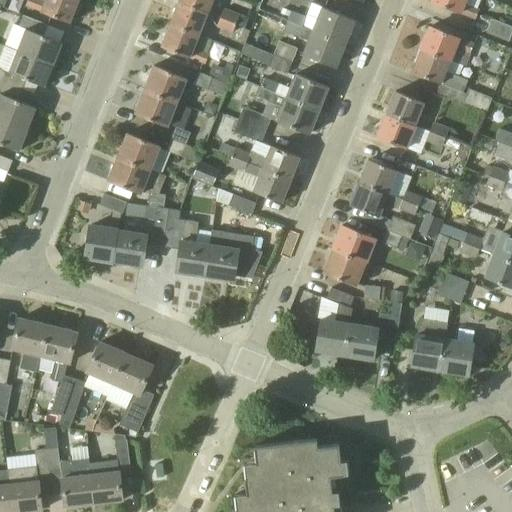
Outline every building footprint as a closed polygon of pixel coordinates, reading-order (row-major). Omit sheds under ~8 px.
[(46,0),(46,3),(38,0),(28,0),(27,6),(70,23),(78,0),(46,0)] [(213,0),(180,0),(179,1),(208,14),(208,13),(213,0)] [(464,5),(465,0),(432,0),(431,4),(475,21),(479,11),(464,5)] [(218,28),(232,34),(235,25),(220,19),(220,18),(208,13),(208,14),(179,1),(170,24),(213,41),(218,28)] [(354,20),(323,7),(312,3),(306,16),(291,10),(287,21),(345,43),(354,20)] [(235,25),(244,29),(248,18),(224,9),(220,18),(220,19),(235,25)] [(48,25),(23,16),(19,26),(13,24),(5,46),(54,64),(62,43),(44,36),(48,25)] [(511,33),(511,26),(491,18),(486,33),(508,42),(511,33)] [(345,43),(287,21),(283,31),(283,32),(309,43),(304,55),(335,68),(345,43)] [(170,24),(161,47),(205,64),(209,55),(207,55),(213,41),(170,24)] [(449,62),(463,67),(463,66),(466,67),(471,55),(469,54),(473,44),(430,27),(421,50),(449,62)] [(490,42),(483,39),(481,45),(487,48),(490,42)] [(274,54),(292,62),(297,49),(279,41),(274,54)] [(0,80),(23,90),(27,79),(45,86),(54,64),(5,46),(0,57),(0,80)] [(467,81),(445,72),(449,62),(421,50),(412,73),(462,94),(467,81)] [(269,65),(273,55),(265,52),(261,62),(269,65)] [(268,66),(287,75),(292,62),(274,54),(273,55),(269,65),(268,66)] [(228,61),(220,80),(229,83),(236,65),(228,61)] [(240,65),(236,77),(247,80),(251,69),(240,65)] [(154,66),(144,90),(178,103),(187,78),(154,66)] [(227,84),(212,78),(198,72),(193,84),(208,90),(223,96),(227,84)] [(328,86),(296,74),(291,88),(265,78),(261,88),(318,110),(328,86)] [(230,96),(242,100),(247,81),(235,78),(230,96)] [(0,117),(28,129),(36,108),(19,101),(23,90),(0,80),(0,117)] [(318,110),(261,88),(257,96),(283,106),(278,121),(309,134),(318,110)] [(491,99),(469,89),(463,103),(486,113),(491,99)] [(144,90),(135,114),(168,127),(178,103),(144,90)] [(423,103),(395,92),(386,115),(413,126),(423,103)] [(208,101),(204,111),(214,116),(218,105),(208,101)] [(178,103),(173,124),(187,127),(191,106),(178,103)] [(271,119),(243,107),(239,119),(266,131),(271,119)] [(386,115),(377,138),(404,149),(413,126),(386,115)] [(0,146),(1,144),(19,151),(28,129),(0,117),(0,146)] [(272,145),(271,147),(262,143),(266,131),(239,119),(234,131),(255,141),(250,153),(235,147),(235,148),(222,143),(219,151),(232,156),(263,168),(291,180),(300,157),(272,145)] [(429,131),(445,138),(449,128),(433,121),(429,131)] [(171,139),(186,145),(190,133),(176,127),(171,139)] [(511,147),(511,133),(500,128),(494,141),(498,143),(511,147)] [(426,141),(441,148),(443,144),(445,138),(429,131),(426,141)] [(117,157),(149,170),(159,146),(127,133),(117,157)] [(461,143),(445,138),(443,144),(458,150),(461,143)] [(186,145),(171,139),(166,151),(194,163),(198,150),(186,145)] [(493,156),(511,163),(511,147),(498,143),(493,156)] [(0,156),(0,168),(8,171),(12,161),(0,156)] [(263,168),(232,156),(228,166),(239,170),(258,178),(252,191),(282,202),(291,180),(263,168)] [(117,157),(108,181),(140,194),(141,192),(150,195),(148,206),(157,207),(164,208),(165,195),(159,194),(166,176),(149,170),(117,157)] [(386,194),(386,193),(395,172),(368,161),(359,183),(386,194)] [(218,170),(198,162),(192,177),(212,184),(218,170)] [(489,176),(505,182),(508,172),(493,166),(492,167),(489,176)] [(511,184),(505,182),(489,176),(485,186),(501,192),(500,194),(511,198),(511,208),(511,211),(511,184)] [(417,206),(402,200),(386,193),(386,194),(359,183),(349,208),(376,219),(383,203),(398,209),(414,215),(417,206)] [(421,198),(405,192),(402,200),(417,206),(421,198)] [(113,210),(122,214),(126,203),(104,194),(100,205),(113,210)] [(256,203),(233,194),(229,205),(251,215),(256,203)] [(91,204),(78,201),(75,211),(88,214),(91,204)] [(127,204),(125,216),(137,218),(139,205),(127,204)] [(165,208),(164,208),(157,207),(154,230),(153,232),(165,233),(169,209),(165,208)] [(180,212),(169,209),(165,233),(177,235),(179,219),(180,212)] [(408,240),(410,241),(415,225),(392,216),(386,231),(401,237),(408,240)] [(210,244),(196,242),(198,223),(184,220),(179,219),(177,235),(176,239),(182,240),(177,268),(189,270),(188,275),(205,277),(210,244)] [(113,262),(118,230),(110,229),(90,226),(86,253),(97,255),(96,260),(113,262)] [(375,239),(342,226),(332,251),(365,263),(375,239)] [(113,262),(130,265),(131,260),(143,262),(147,235),(118,230),(113,262)] [(163,247),(165,233),(153,232),(154,230),(151,230),(149,245),(163,247)] [(262,252),(252,249),(255,237),(212,230),(210,244),(205,277),(222,280),(223,275),(252,279),(262,252)] [(401,237),(386,231),(382,242),(397,248),(401,237)] [(511,235),(503,232),(498,244),(494,255),(511,261),(511,235)] [(479,249),(483,239),(467,233),(463,243),(479,249)] [(431,252),(443,256),(449,238),(438,234),(435,241),(431,252)] [(404,251),(408,240),(401,237),(397,248),(404,251)] [(459,252),(476,258),(479,249),(463,243),(459,252)] [(332,251),(323,275),(355,288),(365,263),(332,251)] [(443,256),(431,252),(426,265),(439,270),(444,256),(443,256)] [(511,261),(494,255),(485,278),(511,288),(511,261)] [(467,282),(444,273),(440,284),(463,293),(467,282)] [(463,293),(440,284),(436,295),(459,304),(463,293)] [(381,287),(365,285),(363,298),(379,301),(381,287)] [(331,288),(326,299),(339,304),(349,308),(349,307),(353,297),(331,288)] [(403,293),(391,291),(389,301),(402,303),(403,293)] [(389,301),(388,315),(379,313),(377,326),(349,323),(343,356),(372,361),(376,337),(396,340),(402,303),(389,301)] [(339,304),(336,322),(322,319),(316,352),(343,356),(349,323),(351,308),(349,307),(349,308),(339,304)] [(426,306),(425,317),(447,320),(448,309),(426,306)] [(48,325),(20,318),(11,351),(40,358),(48,325)] [(439,371),(444,338),(446,322),(419,318),(412,366),(439,371)] [(74,379),(64,376),(67,364),(69,364),(76,333),(48,325),(40,358),(37,370),(51,374),(50,380),(61,382),(51,412),(62,416),(74,379)] [(473,343),(444,338),(439,371),(467,375),(473,343)] [(101,342),(87,374),(112,384),(125,353),(101,342)] [(473,345),(470,360),(480,361),(483,347),(473,345)] [(153,365),(125,353),(112,384),(113,384),(106,401),(126,410),(119,425),(137,433),(154,395),(142,390),(153,365)] [(0,409),(8,411),(12,385),(6,384),(11,361),(0,358),(0,409)] [(74,379),(62,416),(59,425),(69,428),(77,405),(86,383),(74,379)] [(47,449),(50,473),(61,472),(65,507),(94,504),(91,474),(89,463),(89,459),(87,459),(71,461),(60,462),(56,428),(44,430),(46,449),(47,449)] [(91,474),(94,504),(122,500),(120,478),(131,477),(127,439),(126,439),(125,435),(115,434),(118,460),(89,463),(91,474)] [(339,491),(333,492),(331,477),(350,474),(348,460),(341,461),(339,444),(318,447),(317,439),(254,447),(258,476),(245,478),(247,494),(234,496),(235,511),(334,511),(334,505),(341,505),(339,491)] [(37,474),(50,473),(47,449),(46,449),(35,450),(37,466),(7,469),(8,473),(9,483),(12,511),(22,511),(42,510),(37,474)] [(0,511),(12,511),(9,483),(0,484),(0,511)]
